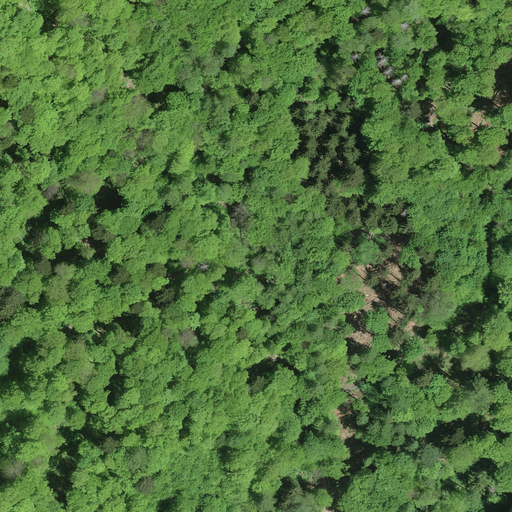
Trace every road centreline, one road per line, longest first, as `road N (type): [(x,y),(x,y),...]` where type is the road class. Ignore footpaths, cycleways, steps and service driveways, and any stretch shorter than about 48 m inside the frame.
road 1 (track): [(511,241),(219,237),(140,297),(0,353)]
road 2 (track): [(0,313),(106,193),(143,94),(189,61),(253,44),(275,16),(317,0)]
road 3 (track): [(259,511),(296,419),(511,273)]
